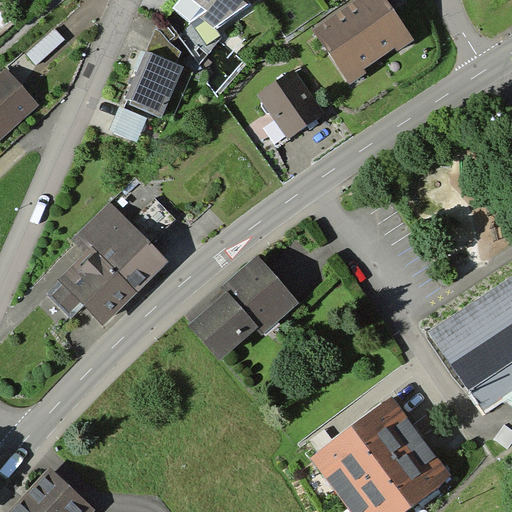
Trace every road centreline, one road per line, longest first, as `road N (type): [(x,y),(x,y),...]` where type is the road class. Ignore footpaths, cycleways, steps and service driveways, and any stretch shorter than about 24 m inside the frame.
road 1 (tertiary): [(11,457),(70,388),(195,270),(293,194),(485,69)]
road 2 (residential): [(0,285),(127,0)]
road 3 (unknown): [(11,457),(43,458),(91,494),(155,511)]
